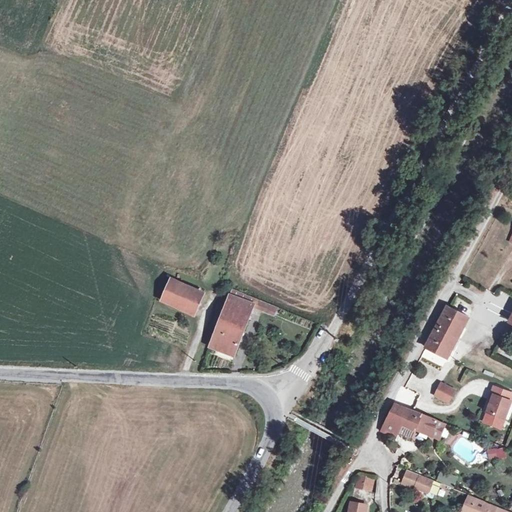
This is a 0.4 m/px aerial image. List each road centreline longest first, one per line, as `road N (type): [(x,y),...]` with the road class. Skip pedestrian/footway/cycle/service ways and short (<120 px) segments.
road 1 (unclassified): [(510,0),(285,402)]
road 2 (unclassified): [(285,402),(258,385),(0,373)]
road 3 (residential): [(363,452),(456,277)]
road 4 (unclassified): [(234,511),(285,402)]
